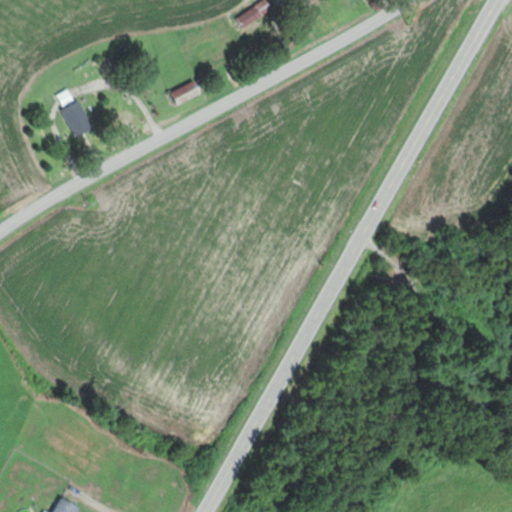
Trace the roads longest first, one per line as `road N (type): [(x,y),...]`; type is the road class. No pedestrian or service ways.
road 1 (primary): [(205,511),(501,0)]
road 2 (residential): [(0,235),(414,0)]
